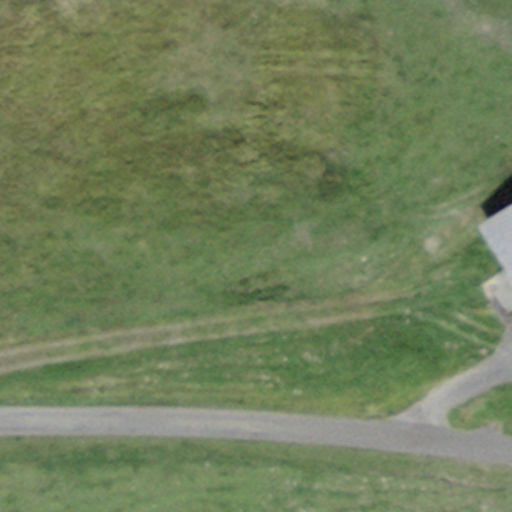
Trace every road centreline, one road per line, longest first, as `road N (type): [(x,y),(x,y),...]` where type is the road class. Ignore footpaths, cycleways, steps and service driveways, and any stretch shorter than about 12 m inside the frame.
road 1 (track): [(0,364),(379,304),(511,196)]
road 2 (track): [(0,422),(167,421),(511,451)]
